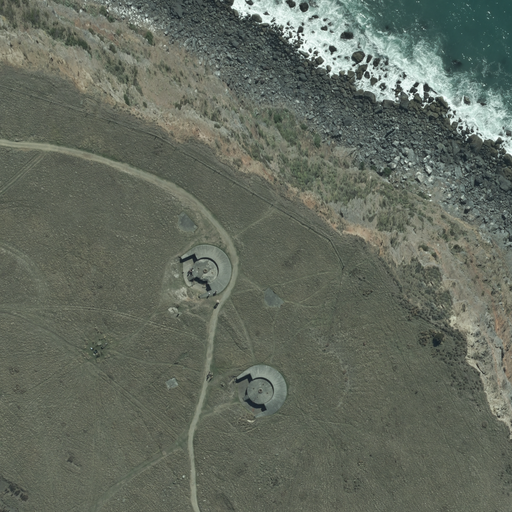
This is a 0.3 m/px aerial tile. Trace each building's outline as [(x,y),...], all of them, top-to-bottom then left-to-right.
[(199,227),(184,211),(178,216),(179,218),(179,226),(182,230),(187,232),(191,231),(193,233),(199,227)] [(204,246),(195,248),(189,252),(181,257),(182,267),(182,275),(185,283),(190,289),(199,297),(205,297),(213,295),(221,292),(227,286),(231,278),(232,270),(230,262),(226,255),(220,249),(212,246),(204,246)] [(286,303),(269,288),(264,293),(265,294),(265,298),(265,302),(267,305),(271,306),(277,307),(280,309),(286,303)] [(178,316),(179,314),(179,312),(178,310),(177,309),(175,308),(173,307),(171,308),(169,309),(168,310),(167,312),(167,313),(168,315),(169,317),(170,318),(172,319),(173,319),(175,318),(177,317),(178,316)] [(254,367),(246,371),(240,378),(237,386),(236,395),(239,404),(243,410),(250,415),(258,417),(266,417),(273,415),(280,410),(285,404),(287,396),(287,388),(285,380),(279,373),(272,368),(263,366),(254,367)] [(179,386),(175,378),(165,382),(168,390),(179,386)]
